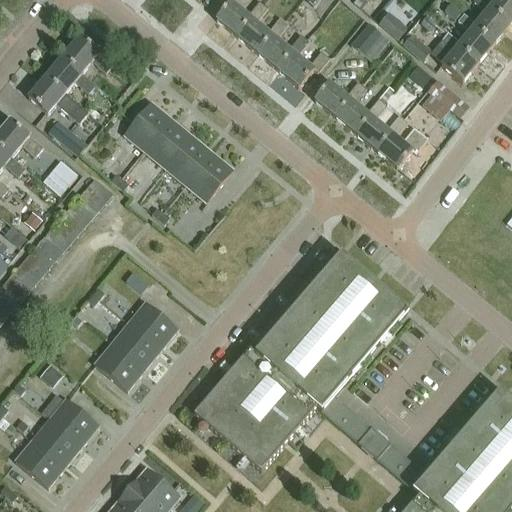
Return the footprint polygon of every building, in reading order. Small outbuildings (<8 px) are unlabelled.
[(317,3),(312,0),(309,0),(306,4),(312,9),(317,3)] [(489,13),(491,10),(479,0),(478,0),(473,8),(485,18),(476,30),(473,32),(494,49),(510,30),(489,13)] [(511,0),(499,0),(491,10),(489,13),(510,30),(511,27),(511,0)] [(354,7),(361,14),(367,7),(360,1),(354,7)] [(267,14),(263,10),(259,7),(247,21),(230,8),(215,25),(236,43),(251,25),(255,28),(267,14)] [(461,17),(450,8),(444,16),(455,24),(461,17)] [(407,34),(388,18),(378,30),(397,46),(407,34)] [(473,32),(476,30),(463,19),(456,27),(469,38),(460,49),(458,52),(478,69),(494,49),(473,32)] [(434,28),(426,20),(419,28),(428,36),(434,28)] [(275,45),(287,31),(279,24),(267,38),(255,28),(251,25),(236,43),(257,60),(271,42),(275,45)] [(369,27),(351,48),(363,58),(381,37),(369,27)] [(431,58),(407,38),(399,47),(423,68),(431,58)] [(458,52),(460,49),(447,38),(441,46),(454,57),(442,71),(462,88),(478,69),(458,52)] [(80,41),(62,63),(81,79),(82,78),(91,67),(105,79),(114,69),(100,57),(99,58),(80,41)] [(308,47),(304,44),(300,41),(288,55),(275,45),(271,42),(257,60),(277,76),(292,59),(296,62),(308,47)] [(292,59),(277,76),(298,94),(312,76),(316,79),(328,64),(320,57),(308,72),(296,62),(292,59)] [(62,63),(45,83),(65,99),(65,98),(74,88),(88,99),(96,90),(82,78),(81,79),(62,63)] [(88,118),(65,98),(65,99),(45,83),(29,102),(48,119),(58,107),(81,127),(88,118)] [(451,98),(436,86),(426,98),(441,110),(451,98)] [(365,94),(361,91),(357,88),(345,102),(328,88),(314,106),(335,123),(349,106),(353,109),(365,94)] [(386,111),(382,108),(377,104),(365,119),(353,109),(349,106),(335,123),(355,140),(370,122),(374,126),(386,111)] [(149,110),(123,140),(205,209),(231,178),(149,110)] [(395,143),(407,128),(398,121),(386,136),(374,126),(370,122),(355,140),(376,157),(390,139),(395,143)] [(9,124),(0,135),(0,153),(11,162),(21,150),(35,162),(43,152),(29,140),(29,141),(9,124)] [(75,159),(84,148),(59,127),(49,139),(75,159)] [(376,157),(396,174),(412,156),(416,159),(428,144),(414,133),(401,148),(395,143),(390,139),(376,157)] [(0,153),(0,175),(4,170),(18,182),(25,173),(11,162),(0,153)] [(78,180),(60,166),(51,176),(69,191),(78,180)] [(111,186),(117,192),(122,185),(116,180),(111,186)] [(88,193),(106,208),(113,200),(95,185),(88,193)] [(129,190),(122,185),(117,192),(123,197),(129,190)] [(0,201),(1,202),(8,194),(0,186),(0,201)] [(99,217),(106,208),(88,193),(80,201),(99,217)] [(92,225),(99,217),(80,201),(73,209),(92,225)] [(85,233),(92,225),(73,209),(66,218),(85,233)] [(151,219),(158,225),(163,218),(157,213),(151,219)] [(77,242),(85,233),(66,218),(59,226),(77,242)] [(170,224),(163,218),(158,225),(165,230),(170,224)] [(70,250),(77,242),(59,226),(52,234),(70,250)] [(45,242),(63,258),(70,250),(52,234),(45,242)] [(56,266),(63,258),(45,242),(38,251),(56,266)] [(49,275),(56,266),(38,251),(31,259),(49,275)] [(375,436),(330,398),(330,397),(402,314),(335,256),(193,420),(261,478),(318,411),(359,447),(358,448),(361,451),(363,449),(375,459),(373,462),(377,465),(378,463),(420,499),(408,511),(511,511),(511,408),(504,401),(432,485),(387,446),(385,448),(373,438),(375,436)] [(24,267),(42,283),(49,275),(31,259),(24,267)] [(495,260),(480,279),(495,291),(510,273),(495,260)] [(0,280),(8,270),(0,263),(0,280)] [(35,291),(42,283),(24,267),(17,275),(35,291)] [(28,299),(35,291),(17,275),(9,284),(28,299)] [(21,308),(28,299),(9,284),(2,292),(21,308)] [(0,304),(14,316),(21,308),(2,292),(0,294),(0,304)] [(98,294),(93,300),(100,305),(105,299),(98,294)] [(95,312),(100,305),(93,300),(88,306),(95,312)] [(0,318),(6,324),(14,316),(0,304),(0,318)] [(145,308),(128,329),(161,356),(178,335),(145,308)] [(83,326),(76,320),(70,327),(77,333),(83,326)] [(128,329),(111,350),(144,377),(161,356),(128,329)] [(111,350),(94,371),(127,398),(144,377),(111,350)] [(50,389),(59,378),(50,371),(41,382),(50,389)] [(26,395),(19,389),(14,396),(20,401),(26,395)] [(66,405),(49,426),(82,453),(99,432),(66,405)] [(0,411),(0,419),(3,422),(8,416),(1,410),(0,411)] [(49,426),(32,446),(65,473),(82,453),(49,426)] [(32,446),(15,467),(48,494),(65,473),(32,446)] [(144,511),(170,511),(178,503),(146,476),(127,497),(144,511)] [(0,497),(6,503),(12,496),(6,490),(0,496),(0,497)] [(18,502),(12,496),(6,503),(12,509),(18,502)] [(144,511),(127,497),(114,511),(144,511)]
